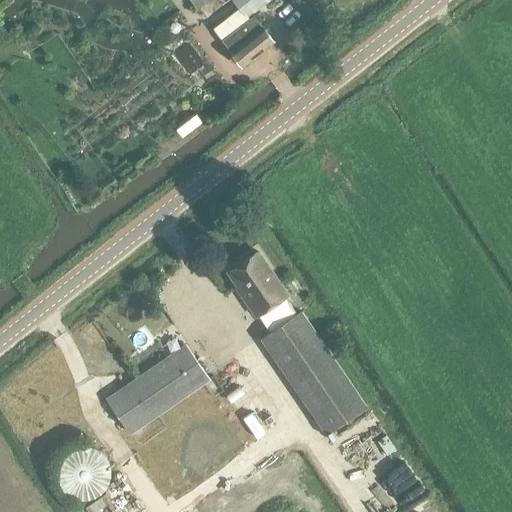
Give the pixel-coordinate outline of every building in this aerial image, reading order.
[(192,0),(197,6),(198,8),(209,0),(231,0),(238,9),(240,7),(248,17),(269,0),(192,0)] [(225,19),(213,29),(222,40),(242,66),(274,41),(253,15),(249,18),(248,17),(240,7),(238,9),(225,19)] [(172,130),(166,123),(185,107),(176,96),(136,130),(152,148),(172,130)] [(231,269),(228,271),(245,295),(243,296),(256,315),(287,293),(257,251),(242,261),(239,260),(231,266),(231,269)] [(327,430),(366,403),(302,310),(262,338),(327,430)] [(187,344),(107,399),(130,432),(210,377),(187,344)] [(114,474),(114,473),(113,466),(112,461),(109,456),(104,451),(100,447),(93,444),(88,443),(82,443),(75,444),(71,445),(66,448),(61,453),(57,457),(55,463),(53,468),(53,474),(54,480),(56,487),(59,491),(63,496),(71,501),(79,504),(83,504),(88,504),(96,501),(104,496),(108,491),(111,486),(113,480),(114,474)]
